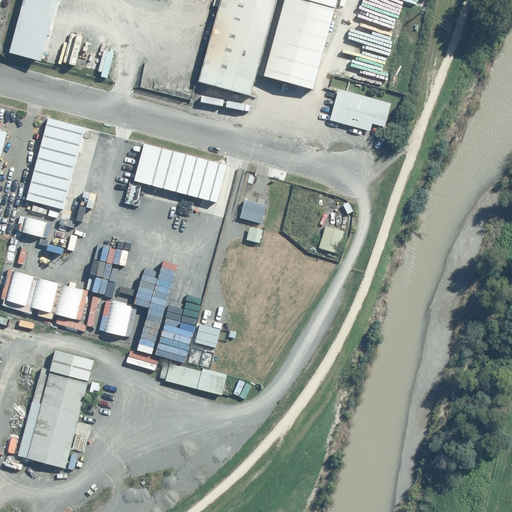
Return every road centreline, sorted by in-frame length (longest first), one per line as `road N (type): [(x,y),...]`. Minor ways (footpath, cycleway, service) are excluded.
road 1 (residential): [(352,174),(0,78)]
road 2 (unclassified): [(461,0),(418,149),(374,176),(352,174)]
